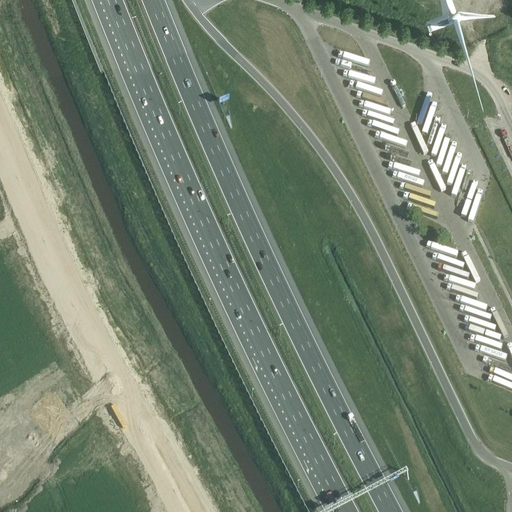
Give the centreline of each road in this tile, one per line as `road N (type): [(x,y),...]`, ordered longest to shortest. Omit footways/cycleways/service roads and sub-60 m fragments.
road 1 (motorway): [(390,511),(202,123),(153,0)]
road 2 (motorway): [(111,0),(171,151),(345,511)]
road 3 (unclassified): [(185,511),(0,131)]
road 4 (track): [(0,239),(74,407),(132,511)]
